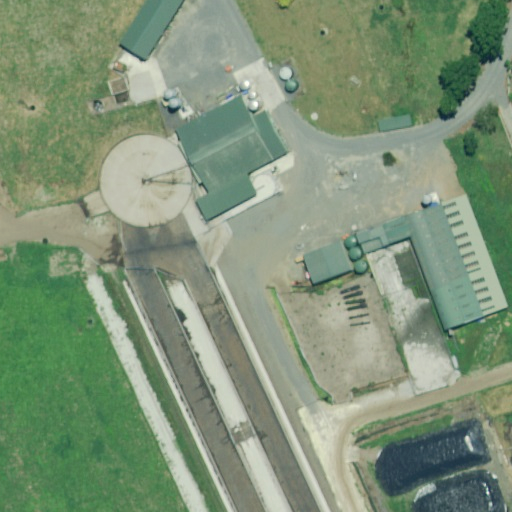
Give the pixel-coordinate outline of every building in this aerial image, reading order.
[(187,0),(152,0),(125,44),(150,60),(187,0)] [(294,79),(294,78),(295,77),(295,76),(295,75),(295,74),(294,73),(294,72),(293,71),(292,70),(291,70),(290,69),(289,69),(288,69),(287,69),(286,70),(285,70),(284,71),(283,72),(283,73),(283,74),(282,75),(282,76),(283,77),(283,78),(283,79),(284,80),(285,81),(286,81),(287,82),(288,82),(288,83),(287,84),(287,85),(287,86),(287,87),(287,88),(288,89),(288,90),(289,90),(290,91),(291,92),(292,92),(293,92),(294,92),(295,91),(296,91),(297,90),(298,89),(299,88),(299,86),(299,85),(299,84),(299,83),(298,82),(298,81),(297,81),(296,80),(295,80),(294,79)] [(182,98),(183,97),(183,96),(183,95),(183,94),(183,93),(183,92),(182,91),(182,90),(181,89),(180,89),(179,88),(178,88),(177,88),(176,88),(175,89),(174,89),(173,90),(172,91),(172,92),(171,93),(171,94),(171,95),(171,96),(172,97),(172,98),(173,99),(174,99),(174,100),(176,100),(177,101),(176,101),(176,102),(176,103),(176,104),(177,105),(177,106),(178,106),(178,107),(179,107),(180,108),(181,108),(182,108),(183,108),(183,107),(184,107),(185,106),(186,105),(186,104),(186,103),(186,102),(186,101),(185,100),(185,99),(184,99),(183,98),(182,98)] [(186,154),(189,153),(199,172),(196,174),(202,186),(205,184),(211,195),(290,153),(268,112),(256,118),(244,95),(180,129),(185,140),(180,143),(186,154)] [(397,129),(396,119),(379,122),(380,131),(397,129)] [(448,206),(405,221),(445,333),(488,317),(448,206)] [(396,223),(389,226),(361,236),(368,254),(395,244),(392,234),(399,232),(396,223)] [(354,271),(344,243),(308,256),(318,284),(354,271)] [(364,260),(365,259),(365,258),(366,257),(366,256),(366,255),(366,254),(366,253),(365,252),(365,251),(364,250),(363,249),(362,249),(361,249),(360,249),(359,249),(358,249),(356,250),(355,251),(354,252),(354,253),(353,254),(353,255),(353,256),(354,257),(354,258),(355,259),(356,260),(357,261),(358,261),(359,261),(358,262),(357,263),(357,264),(357,265),(357,267),(357,268),(357,269),(358,270),(358,271),(359,271),(360,272),(361,273),(362,273),(363,273),(364,273),(366,272),(367,272),(367,271),(368,270),(369,270),(369,268),(370,267),(370,266),(370,265),(369,264),(369,263),(368,262),(367,261),(366,261),(365,260),(364,260)]
